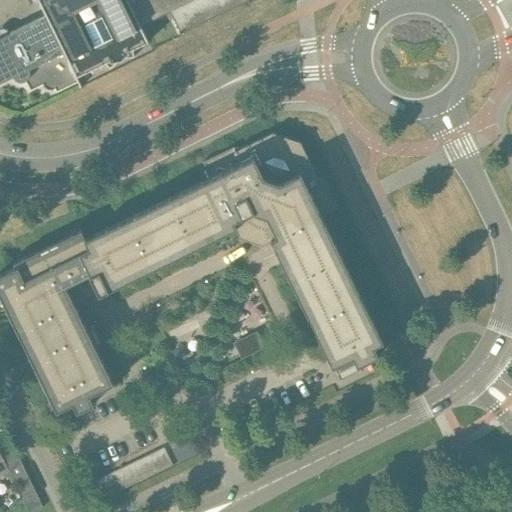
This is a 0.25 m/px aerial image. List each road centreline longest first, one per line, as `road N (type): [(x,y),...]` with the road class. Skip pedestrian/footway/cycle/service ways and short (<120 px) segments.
road 1 (residential): [(174,398),(134,377),(111,334),(121,306),(225,257),(259,266),(298,346),(291,370),(204,409)]
road 2 (tertiary): [(239,76),(102,145),(58,154),(0,150)]
road 3 (tertiary): [(466,384),(246,499)]
road 4 (tertiary): [(511,280),(503,239),(439,103)]
road 5 (tertiary): [(362,38),(310,45),(239,76)]
road 6 (tertiary): [(239,76),(362,74)]
